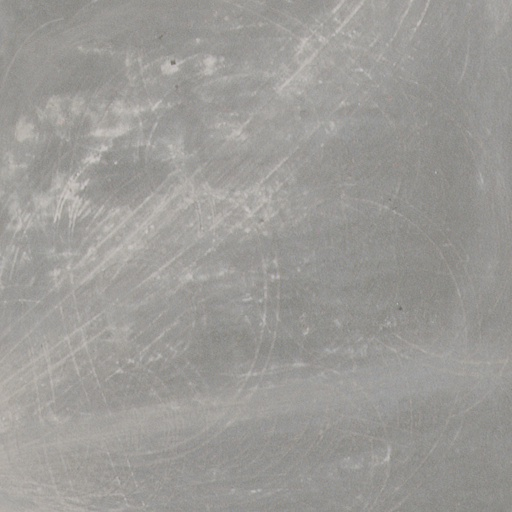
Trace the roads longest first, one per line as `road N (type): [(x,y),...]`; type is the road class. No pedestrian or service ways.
road 1 (unknown): [(0,410),(317,80),(373,0)]
road 2 (unknown): [(511,473),(0,491)]
